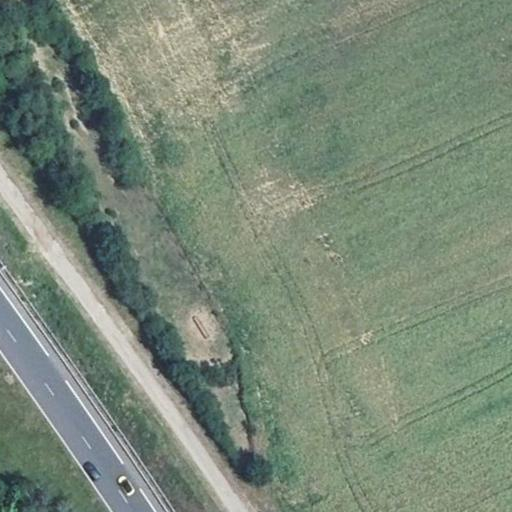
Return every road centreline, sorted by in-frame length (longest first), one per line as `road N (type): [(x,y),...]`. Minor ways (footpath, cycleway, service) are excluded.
road 1 (track): [(0,173),(238,511)]
road 2 (motorway): [(136,511),(0,310)]
